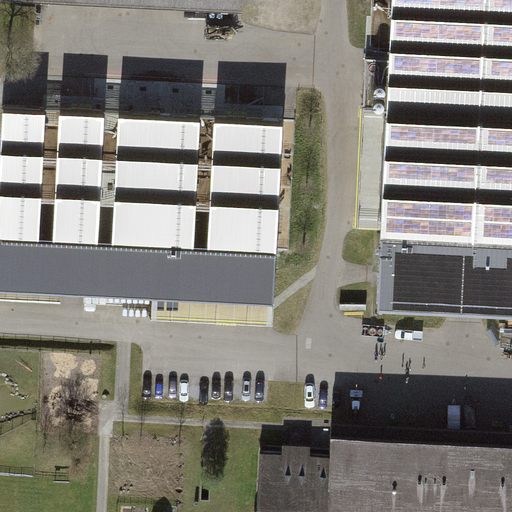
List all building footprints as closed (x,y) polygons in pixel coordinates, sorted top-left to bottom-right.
[(511,312),(511,0),(399,0),(385,307),(511,312)] [(8,118),(0,282),(266,297),(278,129),(8,118)] [(332,511),(511,511),(511,445),(336,439),(336,454),(333,505),(332,511)] [(291,504),(293,451),(255,450),(253,502),(291,504)] [(333,505),(336,454),(293,451),(291,504),(333,505)]
